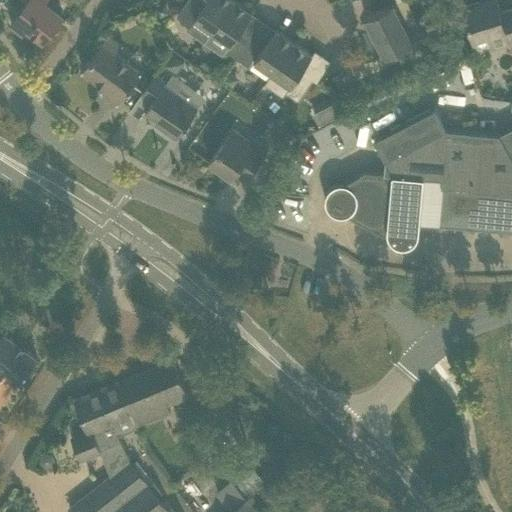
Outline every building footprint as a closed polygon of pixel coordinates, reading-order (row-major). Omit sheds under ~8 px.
[(26,28),(43,41),(62,15),(44,1),(44,0),(25,0),(27,1),(11,23),(22,32),(26,28)] [(194,19),(211,31),(232,0),(206,0),(204,4),(198,0),(188,0),(177,17),(190,25),(194,19)] [(234,0),(232,0),(211,31),(229,43),(224,49),(238,59),(253,37),(241,29),(252,12),(234,0)] [(496,0),(488,0),(464,7),(474,38),(489,33),(493,48),(511,42),(511,9),(500,13),(496,0)] [(364,31),(369,40),(404,22),(394,2),(365,17),(370,27),(364,31)] [(404,22),(369,40),(373,49),(380,45),(385,56),(413,41),(404,22)] [(238,59),(267,79),(272,73),(294,42),(276,29),(264,45),(253,37),(238,59)] [(122,45),(108,34),(82,70),(104,86),(100,91),(118,104),(141,72),(116,54),(122,45)] [(431,47),(425,35),(417,40),(422,51),(431,47)] [(301,71),(312,54),(294,42),(272,73),(267,79),(265,83),(283,96),(286,92),(299,101),(314,79),(301,71)] [(177,138),(198,108),(163,84),(165,81),(155,74),(141,95),(151,102),(145,110),(164,123),(161,127),(177,138)] [(326,193),(325,198),(326,205),(328,209),(331,212),(334,214),(341,216),(344,216),(350,213),(386,233),(388,238),(392,242),(395,244),(400,246),(405,246),(409,244),(412,243),(415,240),(418,237),(419,234),(420,231),(420,222),(511,229),(511,127),(500,133),(446,128),(435,107),(375,139),(385,160),(384,172),(366,170),(344,183),(340,183),(335,184),(331,187),(328,190),(326,193)] [(251,136),(245,144),(230,132),(209,162),(231,177),(238,167),(249,174),(267,148),(251,136)] [(255,280),(250,282),(250,287),(254,289),(261,290),(262,281),(255,280)] [(0,404),(37,357),(4,333),(0,338),(0,404)] [(173,359),(118,382),(136,425),(169,411),(167,406),(189,398),(173,359)] [(168,511),(125,452),(117,432),(136,425),(118,382),(76,399),(89,431),(74,439),(82,458),(98,451),(112,478),(70,508),(72,511),(168,511)] [(267,484),(247,458),(227,473),(247,499),(267,484)] [(257,511),(247,499),(230,511),(257,511)]
